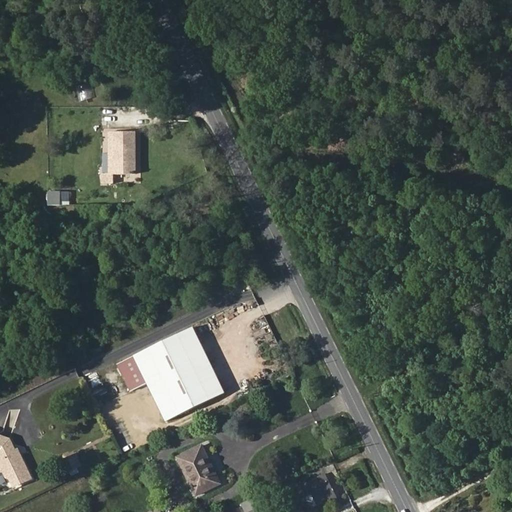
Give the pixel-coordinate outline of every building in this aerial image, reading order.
[(77,96),(85,95),(83,85),(75,86),(77,96)] [(136,174),(135,132),(109,133),(110,175),(136,174)] [(70,135),(41,136),(41,162),(49,162),(71,161),(70,135)] [(48,205),(61,205),(61,191),(48,191),(48,205)] [(197,325),(140,353),(153,380),(171,418),(229,390),(197,325)] [(137,388),(153,380),(140,353),(124,361),(137,388)] [(0,431),(0,451),(1,452),(4,453),(8,460),(7,464),(13,477),(16,478),(20,486),(37,478),(27,457),(24,456),(21,450),(15,439),(5,436),(4,433),(0,431)] [(221,485),(203,447),(177,459),(195,492),(197,497),(221,485)] [(79,456),(69,461),(74,471),(84,466),(79,456)] [(314,496),(318,505),(320,508),(337,499),(325,475),(299,488),(304,500),(308,499),(314,496)] [(312,509),(318,505),(314,496),(308,499),(312,509)] [(255,511),(263,508),(258,498),(242,506),(245,511),(255,511)]
